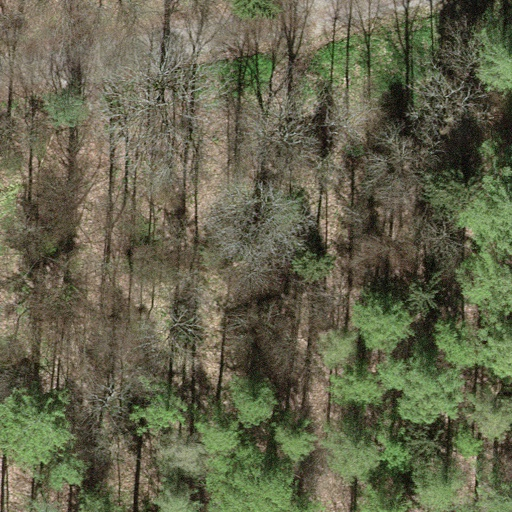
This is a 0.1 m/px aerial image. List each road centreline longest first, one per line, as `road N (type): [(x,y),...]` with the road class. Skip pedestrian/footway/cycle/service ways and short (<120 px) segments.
road 1 (track): [(324,0),(0,68)]
road 2 (track): [(0,426),(87,461),(171,511)]
